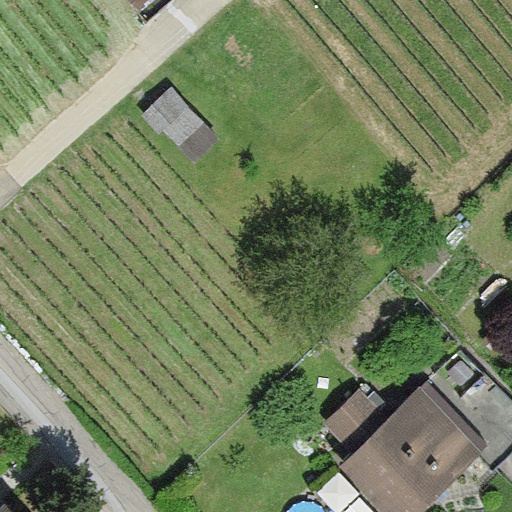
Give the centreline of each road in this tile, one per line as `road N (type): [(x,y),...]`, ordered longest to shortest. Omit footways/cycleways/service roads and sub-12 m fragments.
road 1 (track): [(222,0),(0,200)]
road 2 (residential): [(141,511),(0,358)]
